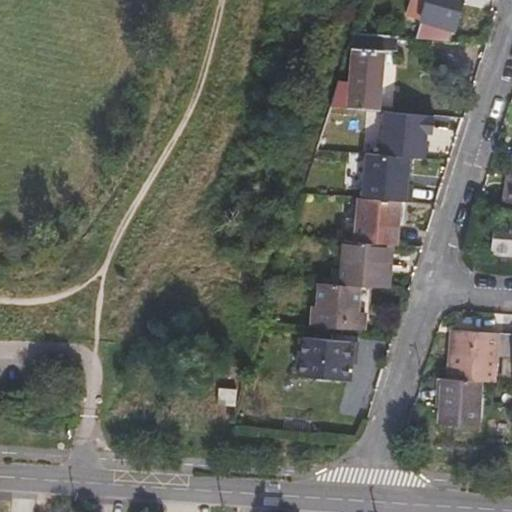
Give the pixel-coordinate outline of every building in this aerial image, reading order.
[(426,0),(410,0),(407,16),(421,20),(427,0),(426,0)] [(463,0),(427,0),(421,20),(415,40),(451,43),(463,0)] [(398,37),(354,34),(348,50),(352,50),(349,81),(346,108),(377,112),(378,112),(384,60),(396,61),(398,37)] [(352,50),(348,50),(339,79),(349,81),(352,50)] [(343,139),(374,142),(376,117),(377,112),(331,108),(329,113),(342,116),(343,128),(343,139)] [(393,118),(376,117),(374,142),(391,141),(393,118)] [(326,120),(324,125),(317,147),(321,148),(325,148),(332,126),(333,123),(326,118),(326,120)] [(343,128),(332,126),(325,148),(342,150),(343,139),(343,128)] [(411,157),(367,153),(362,199),(363,199),(403,203),(411,204),(413,187),(408,186),(411,157)] [(395,245),(397,246),(403,203),(363,199),(359,235),(291,227),(289,234),(345,240),(389,245),(395,245)] [(511,251),(511,221),(500,220),(498,251),(511,251)] [(370,287),(389,289),(391,273),(386,273),(389,245),(345,240),(341,284),(358,286),(370,287)] [(386,273),(391,273),(395,245),(389,245),(386,273)] [(312,305),(309,325),(361,331),(363,312),(356,311),(358,286),(341,284),(320,282),(318,305),(312,305)] [(356,311),(363,312),(368,313),(370,287),(358,286),(356,311)] [(450,377),(481,380),(493,381),(494,355),(501,356),(500,381),(511,382),(511,334),(461,331),(460,357),(451,357),(450,377)] [(453,331),(451,357),(460,357),(461,331),(453,331)] [(353,366),(356,344),(300,338),(296,376),(346,381),(347,366),(353,366)] [(450,377),(444,377),(439,421),(478,424),(481,380),(450,377)] [(230,389),(213,389),(213,394),(214,406),(231,406),(230,389)]
